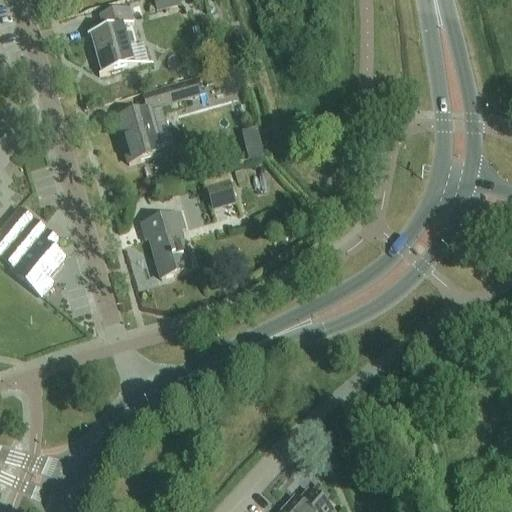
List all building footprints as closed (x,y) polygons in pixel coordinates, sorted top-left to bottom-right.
[(182,7),(179,0),(154,0),(158,14),(182,7)] [(87,38),(99,79),(152,64),(151,63),(132,68),(121,29),(133,26),(129,10),(98,18),(99,20),(101,20),(104,33),(87,38)] [(162,158),(158,144),(170,141),(161,110),(198,99),(194,85),(145,99),(149,112),(116,122),(129,167),(162,158)] [(238,205),(230,174),(205,180),(213,211),(238,205)] [(19,212),(0,235),(0,261),(13,272),(10,275),(42,301),(52,288),(47,284),(65,262),(39,241),(45,234),(19,212)] [(179,235),(184,233),(179,217),(142,228),(147,244),(151,243),(162,283),(190,275),(179,235)] [(360,412),(378,428),(389,415),(371,399),(360,412)] [(284,511),(329,511),(322,505),(329,498),(317,487),(310,494),(309,493),(299,504),(295,500),(284,511)]
